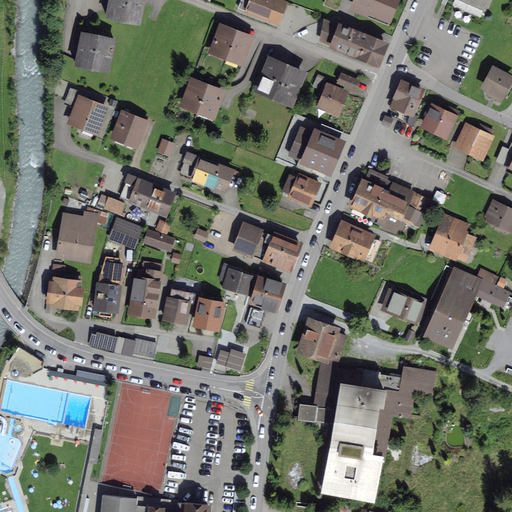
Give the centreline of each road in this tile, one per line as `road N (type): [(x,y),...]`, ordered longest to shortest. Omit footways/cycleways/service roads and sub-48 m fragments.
road 1 (secondary): [(269,402),(282,334),(386,78)]
road 2 (residential): [(0,297),(50,347),(269,402)]
road 3 (residential): [(185,0),(386,78)]
road 4 (residential): [(393,62),(504,117)]
